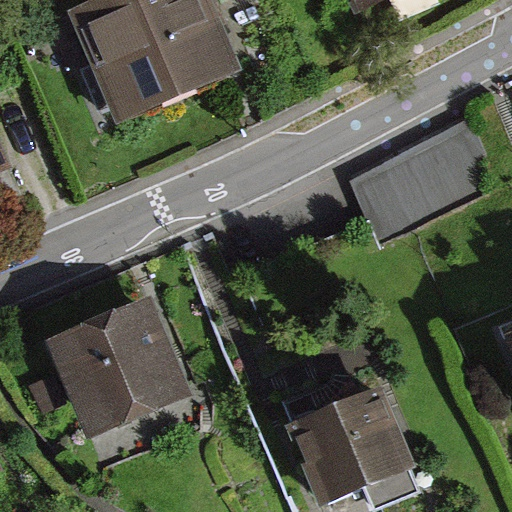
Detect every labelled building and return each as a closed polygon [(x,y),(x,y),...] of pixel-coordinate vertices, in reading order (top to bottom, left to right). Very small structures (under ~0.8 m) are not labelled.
[(104,0),(70,13),(113,124),(241,74),(212,0),(104,0)] [(354,0),(358,10),(381,0),(354,0)] [(384,243),(500,188),(469,122),(353,177),(384,243)] [(0,173),(12,168),(0,140),(0,173)] [(156,309),(50,349),(85,441),(191,401),(156,309)] [(511,324),(502,328),(511,354),(511,324)] [(293,425),(323,504),(363,489),(368,503),(414,486),(378,393),(293,425)]
